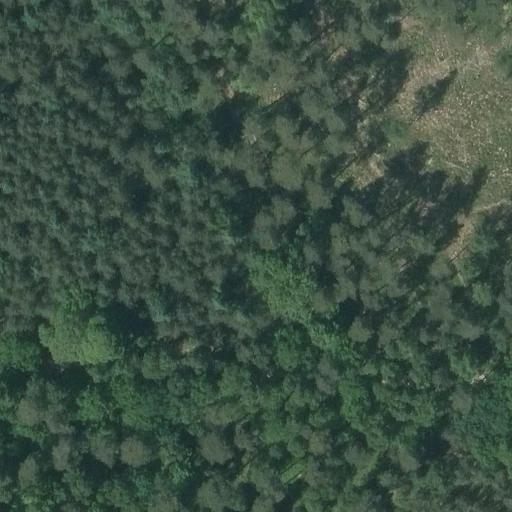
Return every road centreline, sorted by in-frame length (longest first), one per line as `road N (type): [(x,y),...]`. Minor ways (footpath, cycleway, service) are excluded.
road 1 (track): [(511,376),(414,383),(173,365),(0,368)]
road 2 (track): [(511,353),(173,365)]
